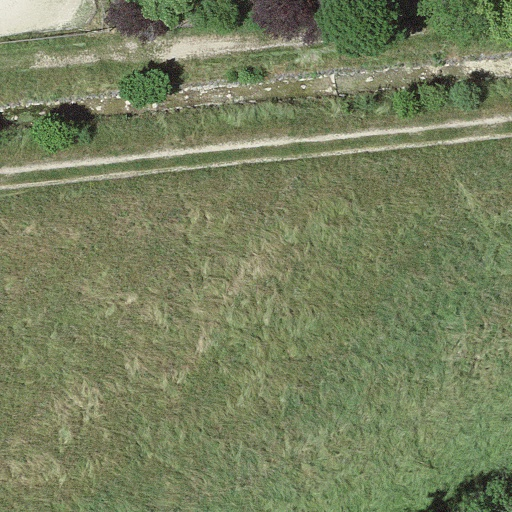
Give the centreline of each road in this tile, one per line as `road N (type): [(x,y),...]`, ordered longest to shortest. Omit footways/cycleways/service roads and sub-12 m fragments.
road 1 (track): [(0,181),(511,124)]
road 2 (track): [(511,15),(0,67)]
